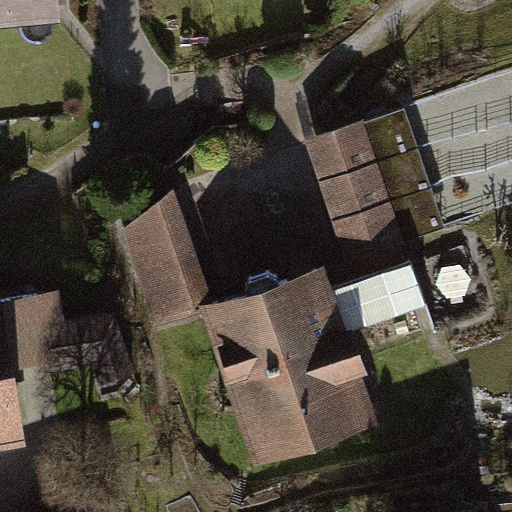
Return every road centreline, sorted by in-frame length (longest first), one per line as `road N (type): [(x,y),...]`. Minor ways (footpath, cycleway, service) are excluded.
road 1 (track): [(129,103),(260,86),(291,102),(419,0)]
road 2 (residential): [(0,206),(112,144),(129,103),(119,0)]
